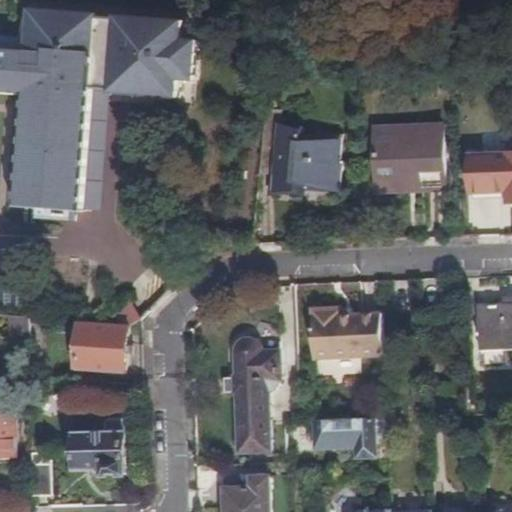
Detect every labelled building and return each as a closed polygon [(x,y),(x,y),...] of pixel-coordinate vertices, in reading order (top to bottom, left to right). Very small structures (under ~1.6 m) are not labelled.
[(95,87),(114,89),(114,91),(181,96),(182,79),(198,80),(202,39),(185,37),(186,20),(120,15),(119,17),(100,16),(100,14),(33,9),(31,38),(27,93),(18,205),(41,207),(79,209),(86,210),(95,87)] [(0,90),(27,93),(31,38),(11,35),(0,34),(0,90)] [(283,111),(268,108),(262,166),(276,168),(274,192),(298,195),(299,184),(342,188),(345,165),(342,164),(344,144),(319,142),(303,141),(304,127),(281,125),(283,111)] [(424,188),(448,187),(446,128),(422,129),(422,135),(379,137),(380,184),(424,183),(424,188)] [(345,134),(320,132),(319,142),(344,144),(345,134)] [(510,201),(511,200),(511,154),(473,156),(473,192),(509,190),(510,201)] [(79,209),(41,207),(40,219),(78,221),(79,209)] [(133,301),(121,308),(131,324),(143,316),(133,301)] [(482,350),(511,348),(511,302),(480,304),(482,350)] [(344,306),(314,307),(316,357),(361,355),(387,354),(385,313),(344,314),(344,306)] [(11,315),(12,338),(30,337),(29,316),(11,315)] [(76,368),(127,371),(129,352),(129,344),(131,324),(80,320),(76,368)] [(230,386),(240,385),(242,445),(273,445),(271,384),(273,387),(274,388),(275,388),(277,388),(279,387),(280,386),(281,383),(281,380),(283,380),(282,351),(264,352),(264,349),(262,346),(260,343),(258,342),(255,340),(252,339),(249,339),(246,340),(243,342),(241,344),(239,346),(238,349),(238,353),(239,372),(229,372),(230,386)] [(0,454),(20,455),(18,411),(3,412),(2,397),(0,397),(0,454)] [(301,419),(286,420),(288,452),(319,451),(319,447),(358,446),(359,456),(378,455),(378,445),(391,444),(390,416),(389,416),(301,419)] [(129,468),(128,431),(77,432),(78,468),(106,468),(106,475),(128,475),(128,467),(129,468)] [(53,450),(34,451),(35,494),(55,494),(53,450)] [(227,511),(273,511),(272,476),(254,476),(254,487),(227,488),(227,511)]
